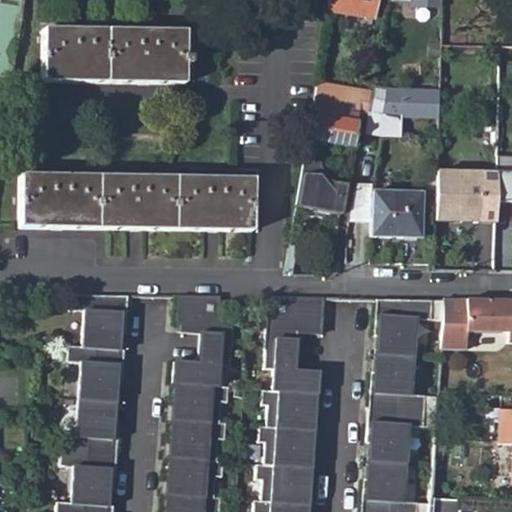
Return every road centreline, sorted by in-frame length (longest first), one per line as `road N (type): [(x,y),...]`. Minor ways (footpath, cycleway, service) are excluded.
road 1 (residential): [(269,285),(271,21),(166,20),(167,0)]
road 2 (residential): [(269,285),(1,282)]
road 3 (residential): [(511,289),(269,285)]
road 4 (residential): [(350,307),(332,511)]
road 5 (residential): [(146,332),(135,511)]
